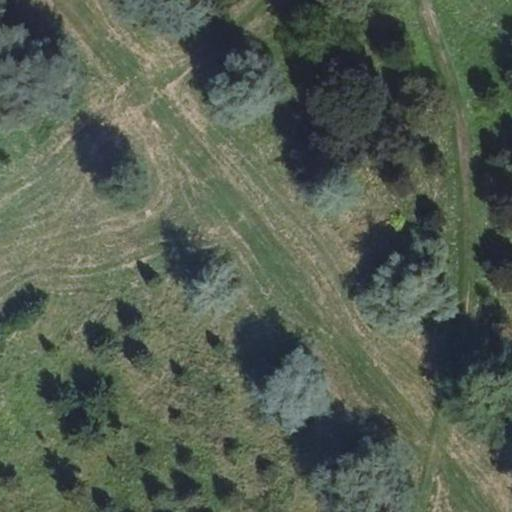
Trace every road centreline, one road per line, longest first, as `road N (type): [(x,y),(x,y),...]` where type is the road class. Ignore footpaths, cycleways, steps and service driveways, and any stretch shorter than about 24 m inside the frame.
road 1 (track): [(448,450),(82,0)]
road 2 (track): [(428,0),(463,133),(471,287),(448,450)]
road 3 (track): [(256,0),(155,90),(0,204)]
